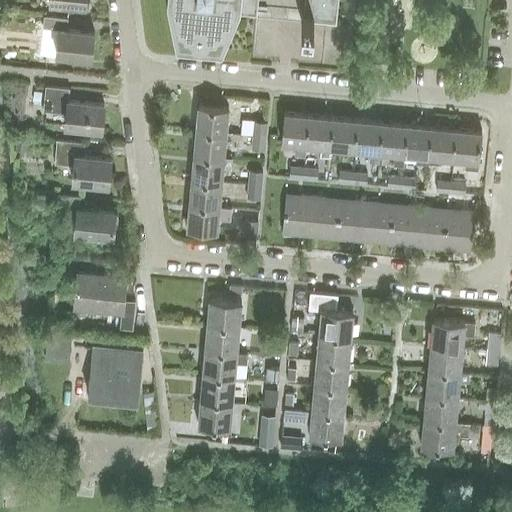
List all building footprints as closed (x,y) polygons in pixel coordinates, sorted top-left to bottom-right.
[(180,44),(218,48),(235,11),(256,14),(257,0),(306,0),(305,15),(301,14),(301,22),(313,24),(313,20),(336,22),(338,0),(171,0),(171,2),(180,44)] [(67,11),(68,4),(58,3),(57,10),(67,11)] [(94,32),(67,29),(68,17),(44,15),(42,36),(57,38),(55,54),(92,58),(94,32)] [(104,104),(68,100),(70,88),(45,85),(43,110),(67,113),(65,126),(101,130),(104,104)] [(34,90),(32,100),(40,101),(41,91),(34,90)] [(196,129),(227,132),(229,107),(198,104),(196,129)] [(281,142),(297,143),(306,144),(309,114),(284,112),(281,142)] [(309,114),(306,144),(331,146),(334,117),(309,114)] [(334,117),(331,146),(355,149),(358,119),(334,117)] [(358,119),(355,149),(380,151),(383,121),(358,119)] [(253,121),(252,134),(265,136),(266,122),(253,121)] [(383,121),(380,151),(394,152),(393,165),(403,166),(405,153),(404,153),(407,124),(383,121)] [(404,153),(405,153),(417,154),(416,164),(429,165),(430,156),(429,156),(432,126),(407,124),(404,153)] [(430,156),(441,157),(440,167),(453,168),(454,158),(456,128),(432,126),(429,156),(430,156)] [(454,158),(458,158),(457,169),(470,170),(471,159),(479,160),(482,131),(456,128),(454,158)] [(227,132),(196,129),(194,154),(224,157),(227,132)] [(265,136),(252,134),(251,149),(264,150),(265,136)] [(16,139),(15,149),(26,150),(27,140),(16,139)] [(108,185),(111,158),(83,156),(84,143),(57,141),(55,165),(74,167),(72,181),(108,185)] [(224,157),(194,154),(191,179),(222,182),(223,168),(230,169),(231,158),(224,157)] [(303,178),(304,166),(290,164),(289,176),(303,178)] [(304,166),(303,178),(317,179),(318,167),(304,166)] [(352,182),(353,170),(339,169),(338,181),(352,182)] [(249,170),(248,184),(261,185),(262,171),(249,170)] [(353,170),(352,182),(366,183),(367,171),(353,170)] [(401,187),(402,175),(388,174),(387,186),(401,187)] [(402,175),(401,187),(415,188),(416,176),(402,175)] [(451,191),(452,179),(437,178),(436,190),(451,191)] [(222,182),(191,179),(189,203),(220,206),(222,182)] [(452,179),(451,191),(465,192),(465,181),(452,179)] [(261,185),(248,184),(246,197),(259,199),(261,185)] [(79,196),(55,194),(54,209),(77,211),(75,233),(112,236),(113,225),(116,225),(117,214),(114,214),(115,211),(78,207),(79,196)] [(309,231),(312,196),(301,195),(300,200),(286,199),(287,194),(286,194),(282,232),(297,234),(297,230),(309,231)] [(312,196),(309,231),(321,232),(320,236),(336,237),(339,204),(324,202),(325,197),(312,196)] [(339,204),(336,237),(351,239),(351,234),(363,235),(366,201),(355,200),(354,205),(339,204)] [(366,201),(363,235),(374,237),(374,241),(389,242),(392,209),(378,208),(378,202),(366,201)] [(220,206),(189,203),(187,228),(218,231),(219,219),(230,220),(231,207),(220,206)] [(392,209),(389,242),(404,244),(405,239),(416,240),(420,206),(408,205),(407,210),(392,209)] [(420,206),(416,240),(428,242),(428,246),(443,247),(446,214),(432,212),(432,207),(420,206)] [(446,214),(443,247),(458,249),(458,245),(469,246),(469,250),(470,250),(474,210),(461,209),(461,215),(446,214)] [(256,235),(257,220),(244,219),(243,234),(256,235)] [(133,329),(135,301),(123,300),(126,276),(78,272),(74,309),(121,314),(120,328),(133,329)] [(230,285),(229,293),(241,294),(242,286),(230,285)] [(309,308),(321,309),(319,334),(352,337),(354,312),(337,310),(338,293),(310,290),(309,308)] [(207,324),(239,327),(241,301),(209,298),(207,324)] [(293,317),(291,330),(302,331),(303,318),(293,317)] [(475,323),(464,321),(433,319),(430,344),(462,347),(463,335),(474,336),(475,323)] [(239,327),(207,324),(205,349),(237,352),(239,327)] [(488,330),(486,349),(500,351),(501,331),(488,330)] [(47,331),(45,355),(69,358),(72,333),(47,331)] [(352,337),(319,334),(316,360),(350,363),(352,337)] [(273,341),(272,354),(280,355),(281,342),(273,341)] [(289,341),(288,354),(289,354),(298,355),(299,341),(290,341),(289,341)] [(462,347),(430,344),(428,370),(460,373),(460,371),(462,347)] [(92,348),(88,394),(138,399),(143,350),(142,350),(141,353),(92,348)] [(237,352),(205,349),(202,374),(235,377),(236,363),(247,364),(248,353),(237,352)] [(486,349),(485,364),(498,365),(499,365),(500,351),(486,349)] [(350,363),(316,360),(314,385),(347,388),(350,363)] [(271,367),(269,378),(278,379),(279,368),(271,367)] [(295,381),(296,368),(288,367),(287,380),(295,381)] [(460,373),(428,370),(426,395),(457,398),(459,381),(468,381),(469,372),(460,371),(460,373)] [(235,377),(202,374),(200,400),(232,403),(235,377)] [(347,388),(314,385),(311,410),(345,413),(347,388)] [(487,385),(485,400),(495,401),(496,386),(487,385)] [(148,388),(150,424),(159,424),(157,388),(148,388)] [(266,389),(264,403),(275,404),(277,390),(266,389)] [(294,393),(285,393),(284,404),(293,405),(294,393)] [(457,398),(426,395),(423,420),(455,423),(455,421),(457,398)] [(479,399),(478,408),(485,408),(483,425),(492,426),(495,401),(485,400),(479,399)] [(232,403),(200,400),(198,426),(230,428),(232,403)] [(284,404),(283,415),(295,416),(296,406),(293,405),(284,404)] [(345,413),(311,410),(309,436),(342,439),(345,413)] [(262,414),(259,445),(271,446),(274,415),(262,414)] [(455,423),(423,420),(421,446),(453,449),(454,431),(469,432),(470,422),(455,421),(455,423)] [(483,425),(481,450),(489,451),(490,451),(492,426),(483,425)] [(282,435),(281,447),(301,449),(302,437),(282,435)]
